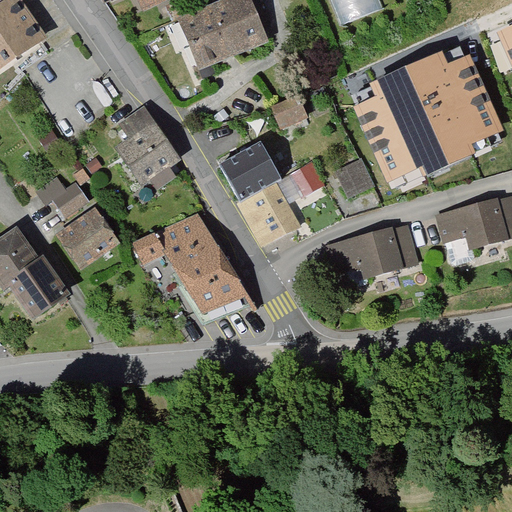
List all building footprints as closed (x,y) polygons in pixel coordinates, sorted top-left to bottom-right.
[(0,0),(0,79),(50,47),(18,0),(8,0),(3,4),(0,0)] [(102,0),(110,12),(132,0),(140,0),(147,17),(177,2),(176,0),(102,0)] [(259,0),(252,0),(186,26),(207,75),(273,51),(259,0)] [(181,7),(167,12),(173,26),(186,21),(181,7)] [(433,61),(412,113),(466,134),(486,82),(433,61)] [(305,103),(275,115),(284,137),(315,125),(305,103)] [(118,156),(145,196),(187,168),(145,104),(121,120),(137,144),(118,156)] [(266,147),(220,172),(243,212),(283,193),(292,190),(266,147)] [(366,166),(338,179),(350,206),(378,193),(366,166)] [(58,206),(68,220),(92,204),(82,189),(70,197),(58,178),(33,194),(46,214),(58,206)] [(283,193),(243,212),(266,254),(307,236),(283,193)] [(511,203),(437,221),(443,248),(466,243),(469,257),(511,247),(511,203)] [(59,237),(84,276),(122,251),(97,212),(59,237)] [(203,217),(142,249),(152,268),(170,259),(204,325),(247,303),(203,217)] [(413,229),(328,250),(335,277),(368,269),(372,286),(424,273),(413,229)] [(21,292),(44,326),(78,304),(50,261),(44,265),(23,232),(0,247),(0,285),(9,299),(21,292)]
